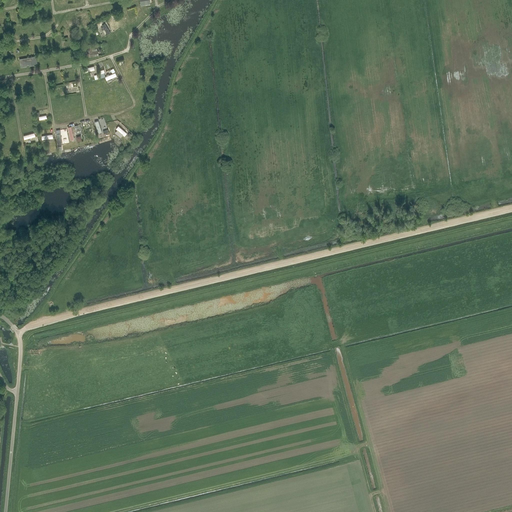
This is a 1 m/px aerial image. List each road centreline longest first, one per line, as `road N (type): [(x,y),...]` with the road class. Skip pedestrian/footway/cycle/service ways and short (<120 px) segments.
road 1 (track): [(511,208),(32,325)]
road 2 (unclassified): [(5,511),(19,334)]
